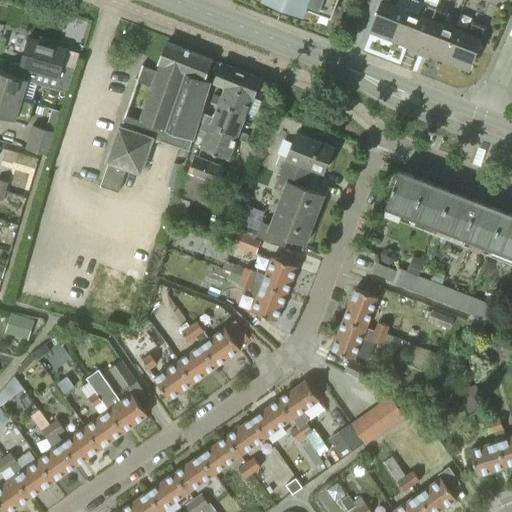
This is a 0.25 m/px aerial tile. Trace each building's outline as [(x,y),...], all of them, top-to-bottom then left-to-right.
[(292,0),(331,15),(337,0),(292,0)] [(382,0),(371,29),(395,38),(406,9),(395,5),(397,0),(383,0),(382,0)] [(419,14),(406,9),(395,38),(410,44),(409,47),(419,51),(436,8),(423,3),(419,14)] [(436,8),(419,51),(429,55),(430,53),(448,60),(459,29),(444,23),(448,13),(436,8)] [(469,33),(459,29),(448,60),(469,68),(484,28),(473,23),(469,33)] [(28,37),(20,64),(19,67),(40,73),(37,83),(53,88),(67,92),(74,70),(63,66),(68,49),(28,37)] [(121,127),(119,126),(107,161),(109,161),(101,185),(118,191),(127,167),(141,172),(152,138),(189,151),(211,81),(203,78),(210,57),(165,42),(158,62),(157,64),(159,64),(155,74),(145,71),(141,81),(136,78),(135,79),(152,89),(141,121),(126,116),(127,113),(125,113),(121,127)] [(0,71),(0,92),(31,102),(37,83),(40,73),(19,67),(20,64),(14,62),(10,74),(0,71)] [(221,102),(245,112),(259,77),(220,62),(213,82),(227,87),(223,96),(214,93),(211,101),(220,104),(221,102)] [(31,102),(0,92),(0,115),(26,124),(32,103),(31,103),(31,102)] [(221,102),(220,104),(215,117),(205,113),(203,121),(237,134),(245,112),(221,102)] [(36,121),(57,127),(62,109),(41,104),(36,121)] [(235,138),(237,134),(203,121),(200,129),(209,132),(203,148),(228,157),(235,138)] [(32,125),(25,148),(48,155),(54,131),(32,125)] [(287,157),(283,167),(309,177),(313,168),(324,172),(334,146),(296,131),(286,157),(287,157)] [(484,153),(477,150),(472,162),(480,165),(484,153)] [(188,172),(218,184),(224,168),(195,155),(188,172)] [(172,175),(181,177),(183,171),(184,166),(175,164),(172,175)] [(309,177),(283,167),(278,181),(286,184),(278,204),(315,218),(324,194),(305,187),(309,177)] [(439,224),(452,192),(399,171),(387,203),(439,224)] [(206,204),(214,184),(186,173),(178,193),(206,204)] [(0,179),(0,189),(5,191),(8,182),(0,179)] [(504,212),(452,192),(439,224),(491,244),(504,212)] [(278,204),(270,224),(263,221),(257,235),(262,237),(284,245),(287,236),(305,243),(315,218),(278,204)] [(264,212),(246,205),(239,223),(242,224),(257,230),(264,212)] [(511,215),(504,212),(491,244),(511,252),(511,215)] [(239,232),(235,245),(256,253),(261,240),(239,232)] [(396,258),(394,250),(387,247),(380,252),(382,260),(389,263),(396,258)] [(262,283),(287,293),(298,265),(272,256),(271,259),(262,283)] [(392,281),(397,270),(376,262),(372,272),(392,281)] [(241,275),(254,280),(257,271),(245,266),(241,275)] [(398,267),(397,270),(392,281),(392,282),(413,290),(419,275),(398,267)] [(254,280),(241,275),(237,284),(250,289),(250,290),(252,294),(256,298),(251,310),(262,314),(276,320),(287,293),(262,283),(254,280)] [(471,295),(419,275),(413,290),(465,311),(471,295)] [(355,287),(343,318),(366,326),(371,314),(378,296),(355,287)] [(465,311),(476,315),(487,319),(492,304),(471,295),(465,311)] [(449,327),(453,316),(433,308),(428,319),(449,327)] [(11,312),(5,332),(27,339),(33,319),(11,312)] [(487,319),(476,315),(472,323),(484,328),(487,319)] [(343,318),(331,349),(354,357),(366,326),(343,318)] [(197,320),(189,325),(196,336),(204,331),(197,320)] [(380,322),(376,330),(385,334),(389,325),(380,322)] [(196,336),(189,325),(181,331),(189,342),(196,336)] [(209,338),(204,331),(196,336),(201,344),(217,365),(240,349),(225,327),(209,338)] [(373,339),(376,340),(382,343),(382,344),(396,350),(400,340),(385,334),(376,330),(373,339)] [(51,350),(46,344),(34,352),(38,359),(51,350)] [(217,365),(201,344),(178,360),(193,382),(217,365)] [(142,361),(149,371),(157,366),(150,356),(142,361)] [(108,368),(123,389),(128,386),(136,380),(122,359),(108,368)] [(193,382),(178,360),(154,377),(156,379),(169,398),(193,382)] [(371,370),(350,360),(345,371),(366,381),(371,370)] [(132,393),(120,401),(99,370),(87,379),(108,409),(124,431),(147,414),(132,393)] [(308,419),(302,411),(319,399),(306,380),(279,398),(292,417),(305,436),(316,451),(323,446),(306,421),(308,419)] [(485,409),(479,390),(464,395),(470,414),(485,409)] [(87,400),(95,411),(102,405),(95,395),(87,400)] [(406,416),(391,395),(381,402),(396,423),(406,416)] [(279,398),(253,417),(266,436),(281,426),(282,425),(292,417),(279,398)] [(396,423),(381,402),(371,409),(386,430),(396,423)] [(108,409),(85,426),(100,448),(124,431),(108,409)] [(386,430),(371,409),(361,416),(376,437),(386,430)] [(376,437),(361,416),(351,423),(364,441),(366,444),(376,437)] [(499,416),(490,419),(494,432),(497,440),(505,465),(511,462),(511,435),(507,437),(499,416)] [(253,417),(227,435),(240,454),(266,436),(253,417)] [(65,430),(57,419),(50,424),(58,435),(65,430)] [(494,432),(490,419),(481,422),(486,434),(494,432)] [(41,431),(48,442),(57,436),(49,425),(41,431)] [(85,426),(62,442),(77,464),(100,448),(85,426)] [(328,441),(340,458),(361,443),(349,426),(328,441)] [(291,432),(297,441),(305,436),(299,427),(291,432)] [(227,435),(200,454),(214,473),(240,454),(227,435)] [(505,465),(497,440),(470,450),(478,474),(505,465)] [(62,442),(38,459),(54,480),(77,464),(62,442)] [(11,452),(3,457),(30,497),(54,480),(38,459),(23,469),(11,452)] [(200,454),(174,472),(188,491),(214,473),(200,454)] [(397,480),(405,475),(391,456),(384,461),(397,480)] [(0,459),(0,469),(8,480),(0,485),(0,504),(5,511),(8,511),(30,497),(3,457),(0,459)] [(253,473),(255,475),(263,469),(255,459),(247,464),(253,473)] [(246,478),(253,473),(247,464),(240,469),(246,478)] [(439,473),(441,476),(417,493),(430,511),(435,511),(456,498),(450,489),(460,482),(448,466),(439,473)] [(412,470),(405,475),(412,486),(420,480),(412,470)] [(188,491),(174,472),(148,490),(162,510),(188,491)] [(412,486),(405,475),(397,480),(404,491),(412,486)] [(302,486),(295,476),(285,483),(292,493),(302,486)] [(148,490),(122,509),(124,511),(158,511),(162,510),(148,490)] [(430,511),(417,493),(394,509),(395,511),(430,511)] [(202,496),(195,501),(202,511),(210,507),(202,496)] [(202,511),(195,501),(186,508),(188,511),(202,511)] [(372,511),(366,502),(357,508),(360,511),(372,511)]
